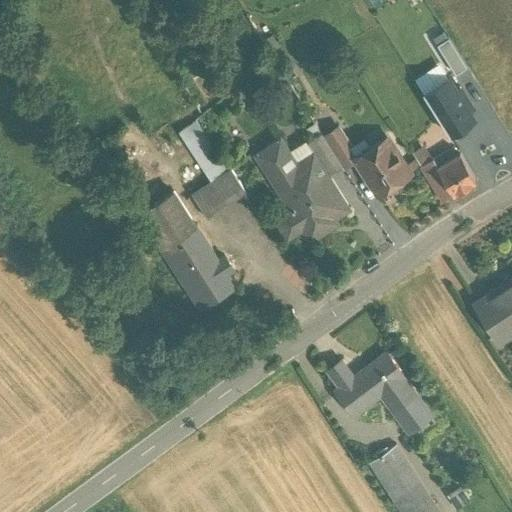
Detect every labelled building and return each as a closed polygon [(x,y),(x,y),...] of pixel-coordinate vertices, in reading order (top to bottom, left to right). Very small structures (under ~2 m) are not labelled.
[(434,44),(439,52),(448,46),(443,38),(434,44)] [(456,83),(467,76),(448,46),(439,52),(438,52),(456,83)] [(449,143),(475,127),(450,86),(424,101),(449,143)] [(195,126),(180,136),(194,158),(210,149),(195,126)] [(356,163),(338,133),(323,142),(342,173),(356,165),(355,164),(356,163)] [(323,142),(320,138),(307,147),(315,159),(329,181),(342,173),(323,142)] [(315,159),(297,170),(280,142),(266,151),(254,159),(255,160),(284,206),(288,204),(293,213),(275,224),(287,243),(301,234),(309,246),(329,234),(326,228),(349,213),(329,181),(315,159)] [(409,180),(387,144),(356,163),(355,164),(356,165),(377,199),(409,180)] [(228,177),(210,149),(194,158),(213,187),(228,177)] [(425,154),(413,161),(420,173),(432,165),(425,154)] [(451,154),(433,165),(437,173),(456,162),(451,154)] [(437,173),(436,174),(453,202),(476,189),(459,160),(456,162),(437,173)] [(154,209),(117,161),(103,171),(139,219),(140,218),(154,209)] [(453,202),(436,174),(437,173),(433,165),(432,165),(420,173),(442,208),(453,202)] [(213,187),(192,200),(206,223),(246,198),(231,175),(228,177),(213,187)] [(154,209),(140,218),(161,252),(195,231),(173,197),(154,209)] [(161,252),(200,313),(234,292),(225,278),(229,276),(229,273),(224,266),(222,265),(218,267),(208,250),(195,230),(195,231),(161,252)] [(511,339),(511,287),(476,312),(500,348),(511,339)] [(406,346),(444,409),(469,394),(471,392),(433,330),(406,346)] [(387,361),(354,385),(357,389),(343,399),(340,395),(336,399),(352,422),(381,400),(410,438),(429,424),(401,385),(404,383),(387,361)] [(354,385),(340,367),(327,377),(340,395),(343,399),(357,389),(354,385)] [(487,423),(500,415),(482,386),(471,392),(469,394),(487,423)] [(433,511),(396,453),(368,471),(394,511),(433,511)]
